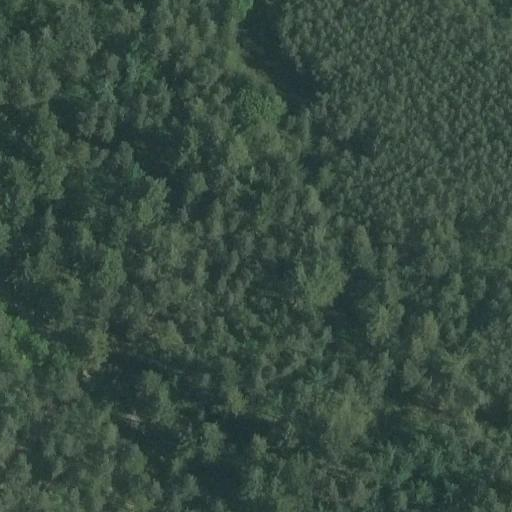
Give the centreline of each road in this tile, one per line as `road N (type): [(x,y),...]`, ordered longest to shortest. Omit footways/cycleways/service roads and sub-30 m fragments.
road 1 (track): [(223,511),(0,289)]
road 2 (track): [(0,123),(167,0)]
